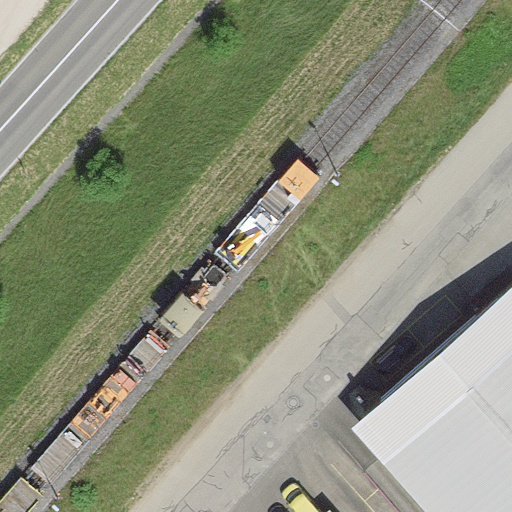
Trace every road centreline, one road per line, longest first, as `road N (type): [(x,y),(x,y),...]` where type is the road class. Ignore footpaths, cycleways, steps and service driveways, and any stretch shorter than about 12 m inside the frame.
road 1 (unclassified): [(174,511),(511,134)]
road 2 (primary): [(0,129),(118,0)]
